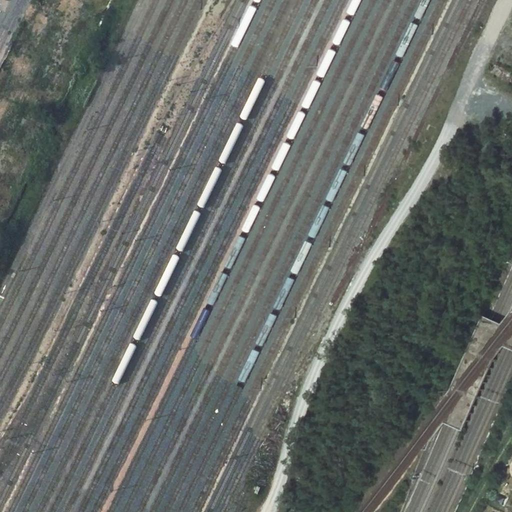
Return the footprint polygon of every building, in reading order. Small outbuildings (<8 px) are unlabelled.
[(68,0),(66,6),(85,16),(92,0),(68,0)] [(48,26),(39,43),(59,52),(71,27),(53,18),(49,26),(48,26)] [(56,76),(37,66),(33,74),(32,74),(24,91),(43,101),(56,76)] [(27,117),(9,107),(5,116),(4,115),(0,121),(0,134),(14,142),(27,117)] [(0,187),(11,165),(0,158),(0,187)]
